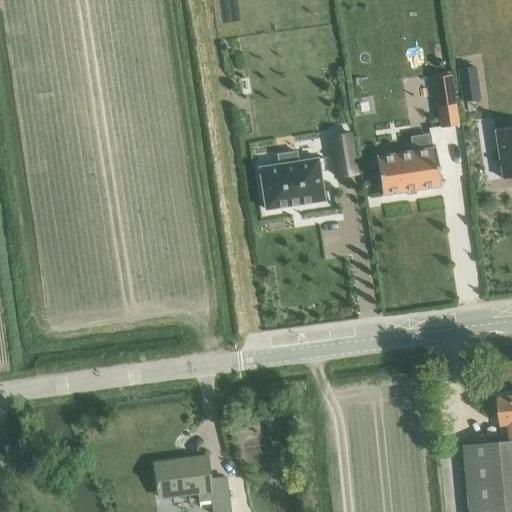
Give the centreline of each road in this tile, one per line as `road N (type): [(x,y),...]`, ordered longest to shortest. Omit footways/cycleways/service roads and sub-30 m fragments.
road 1 (tertiary): [(0,395),(511,326)]
road 2 (track): [(200,0),(254,360)]
